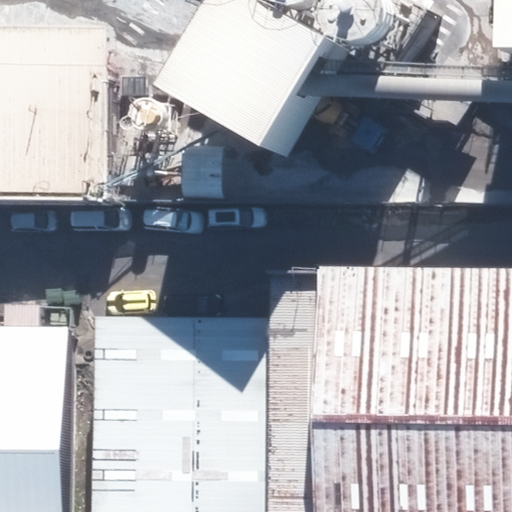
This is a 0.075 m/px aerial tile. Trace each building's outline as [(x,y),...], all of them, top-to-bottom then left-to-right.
[(329,47),(249,0),(202,0),(142,101),(256,169),(329,47)] [(511,0),(498,0),(498,58),(511,58),(511,0)] [(115,29),(0,27),(0,197),(112,200),(115,29)] [(511,511),(511,260),(329,257),(325,511),(511,511)] [(0,511),(45,511),(48,337),(0,336),(0,511)] [(271,511),(274,342),(101,339),(98,511),(271,511)]
